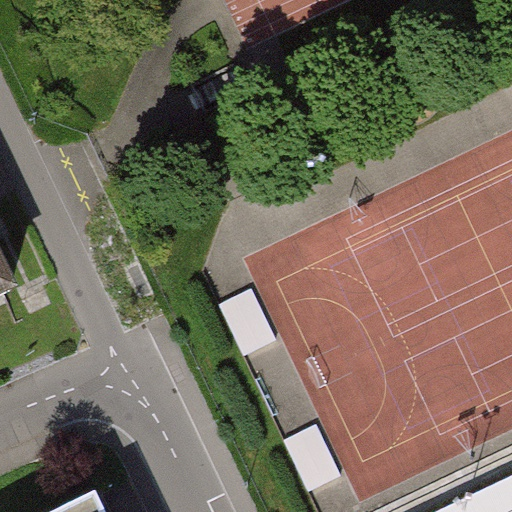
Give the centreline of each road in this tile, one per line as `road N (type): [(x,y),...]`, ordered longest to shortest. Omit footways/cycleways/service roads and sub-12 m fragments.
road 1 (residential): [(119,377),(113,349),(0,115)]
road 2 (residential): [(203,511),(155,415),(119,377)]
road 3 (residential): [(119,377),(0,423)]
